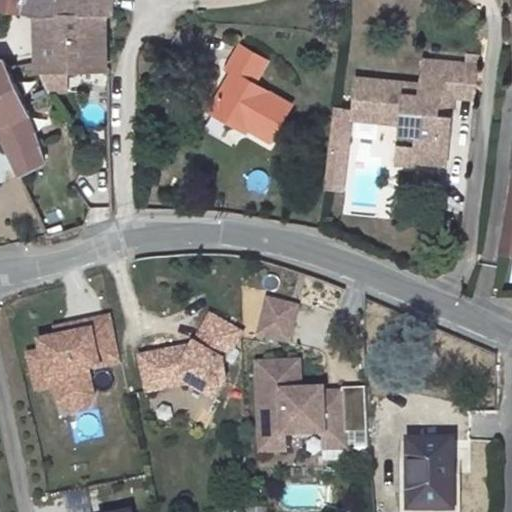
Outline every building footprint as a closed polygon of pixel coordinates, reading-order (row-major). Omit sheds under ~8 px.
[(1,0),(0,9),(0,11),(39,17),(106,16),(114,18),(116,0),(1,0)] [(106,16),(39,17),(39,38),(107,36),(106,16)] [(107,36),(39,38),(39,62),(39,72),(103,71),(108,71),(107,36)] [(269,60),(239,45),(227,66),(233,70),(213,111),(238,125),(241,118),(274,135),(293,101),(257,82),(269,60)] [(5,60),(0,60),(0,94),(17,86),(8,67),(5,60)] [(353,83),(348,126),(400,131),(398,146),(413,148),(411,170),(450,174),(458,101),(476,102),(478,70),(423,64),(419,91),(353,83)] [(17,86),(0,94),(0,129),(22,176),(44,166),(33,122),(27,106),(17,86)] [(346,135),(332,134),(328,161),(346,163),(347,154),(344,154),(346,135)] [(398,146),(396,168),(411,170),(413,148),(398,146)] [(346,163),(328,161),(324,201),(341,202),(346,163)] [(225,188),(245,192),(248,177),(228,173),(225,188)] [(296,303),(268,293),(255,325),(283,336),(296,303)] [(221,381),(220,365),(237,334),(207,317),(184,356),(174,350),(137,358),(143,391),(182,384),(209,400),(221,381)] [(39,352),(26,355),(31,381),(54,376),(59,402),(84,397),(78,371),(83,370),(117,363),(108,318),(71,325),(73,335),(41,342),(38,347),(39,352)] [(184,356),(189,347),(174,350),(184,356)] [(295,359),(256,361),(260,447),(285,446),(284,431),(320,430),(320,445),(364,443),(361,385),(296,388),(295,359)] [(54,376),(31,381),(33,390),(51,386),(55,404),(64,412),(84,407),(89,396),(83,370),(78,371),(84,397),(59,402),(54,376)] [(452,504),(452,438),(408,437),(408,504),(452,504)]
